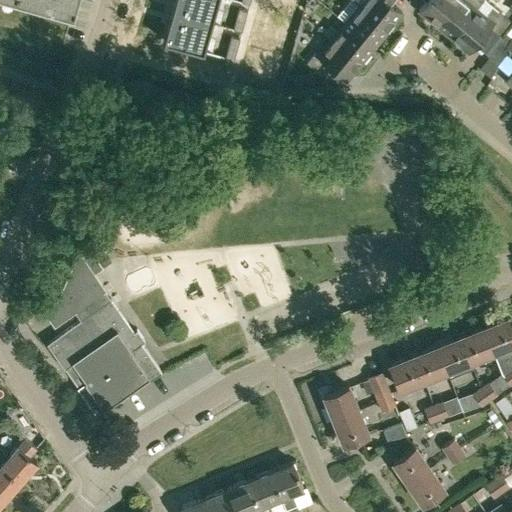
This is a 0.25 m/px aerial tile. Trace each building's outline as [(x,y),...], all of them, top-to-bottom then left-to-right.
[(24,0),(72,14),(76,0),(24,0)] [(174,0),(171,12),(211,23),(217,0),(174,0)] [(388,27),(359,4),(353,0),(349,0),(338,14),(345,21),(374,44),(388,27)] [(353,0),(359,4),(388,27),(401,10),(390,1),(390,0),(353,0)] [(425,0),(418,9),(435,22),(453,0),(425,0)] [(476,7),(482,0),(453,0),(435,22),(452,36),(476,7)] [(509,19),(493,6),(486,0),(482,0),(476,7),(452,36),(469,50),(489,26),(498,33),(509,19)] [(247,9),(239,7),(236,17),(244,20),(247,9)] [(171,12),(163,39),(203,50),(211,23),(171,12)] [(244,20),(236,17),(233,27),(242,30),(244,20)] [(361,61),(374,44),(345,21),(337,30),(330,25),(324,31),(361,61)] [(347,78),(361,61),(324,31),(324,32),(331,38),(318,54),(314,51),(307,61),(315,68),(323,58),(347,78)] [(511,49),(511,36),(506,32),(500,39),(511,49)] [(228,46),(237,48),(240,37),(231,35),(228,46)] [(228,46),(225,57),(233,59),(237,48),(228,46)] [(497,46),(482,67),(493,75),(508,55),(497,46)] [(314,83),(313,73),(295,74),(295,84),(314,83)] [(97,239),(87,246),(102,266),(111,260),(97,239)] [(104,288),(79,251),(67,277),(49,316),(54,323),(104,288)] [(149,379),(161,370),(141,341),(145,339),(137,327),(133,330),(110,297),(46,341),(65,367),(66,366),(79,385),(77,386),(96,412),(147,376),(149,379)] [(493,350),(511,342),(511,327),(507,316),(484,325),(493,350)] [(470,359),(493,350),(484,325),(460,335),(470,359)] [(446,368),(470,359),(460,335),(437,344),(446,368)] [(423,378),(446,368),(437,344),(413,353),(423,378)] [(399,387),(423,378),(413,353),(389,363),(399,387)] [(511,363),(501,371),(510,384),(511,382),(511,363)] [(391,394),(388,388),(381,370),(368,375),(378,400),(391,394)] [(481,386),(489,398),(497,393),(488,381),(481,386)] [(334,418),(358,408),(348,384),(324,393),(334,418)] [(482,403),(489,398),(481,386),(473,391),(482,403)] [(391,394),(378,400),(381,408),(394,403),(391,394)] [(433,403),(439,417),(447,414),(441,400),(433,403)] [(431,421),(439,417),(433,403),(425,407),(431,421)] [(409,405),(399,410),(407,429),(417,425),(409,405)] [(334,418),(343,442),(367,432),(358,408),(334,418)] [(402,422),(383,430),(388,441),(406,433),(402,422)] [(25,436),(9,454),(0,445),(0,462),(19,479),(37,460),(30,453),(36,446),(25,436)] [(448,453),(461,444),(456,437),(443,446),(448,453)] [(408,481),(429,466),(414,444),(393,459),(408,481)] [(461,444),(448,453),(453,460),(466,451),(461,444)] [(286,508),(287,511),(300,511),(292,489),(303,485),(293,460),(270,469),(281,495),(286,508)] [(0,462),(0,495),(3,498),(19,479),(0,462)] [(408,481),(423,502),(444,487),(429,466),(408,481)] [(511,467),(502,475),(508,484),(511,481),(511,467)] [(275,511),(286,508),(281,495),(270,469),(248,478),(258,504),(261,511),(275,511)] [(493,478),(502,490),(509,485),(508,484),(502,475),(500,473),(493,478)] [(247,511),(246,509),(258,504),(248,478),(225,487),(235,511),(247,511)] [(495,495),(502,490),(493,478),(486,483),(495,495)] [(235,511),(225,487),(203,496),(209,511),(235,511)] [(209,511),(203,496),(179,506),(181,511),(209,511)] [(451,507),(455,511),(465,511),(459,502),(451,507)]
